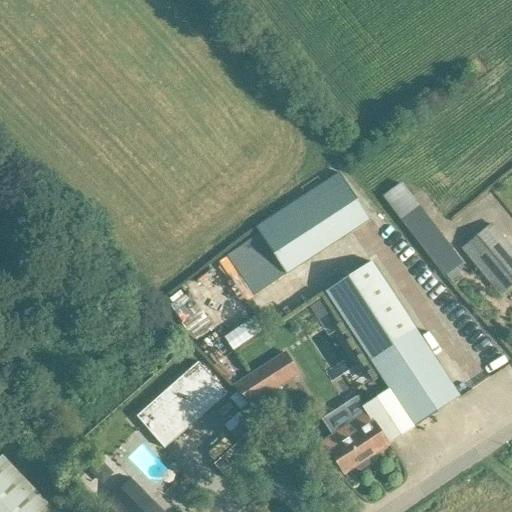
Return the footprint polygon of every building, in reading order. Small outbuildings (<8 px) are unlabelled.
[(344,181),(261,236),(286,275),(370,220),(344,181)] [(401,181),(382,195),(444,276),(462,261),(401,181)] [(511,249),(491,224),(462,248),(501,294),(511,285),(511,249)] [(358,342),(404,312),(371,262),(325,292),(358,342)] [(415,329),(404,312),(358,342),(370,359),(390,390),(415,427),(460,398),(415,329)] [(233,387),(252,406),(300,375),(285,353),(233,387)] [(226,394),(199,364),(138,417),(165,448),(226,394)] [(362,407),(364,410),(387,445),(415,427),(390,390),(362,407)] [(331,432),(321,439),(344,474),(353,468),(360,471),(369,465),(368,458),(387,445),(364,410),(331,432)] [(260,423),(214,466),(228,481),(274,439),(260,423)] [(0,511),(55,511),(2,456),(0,457),(0,511)] [(162,511),(131,480),(111,500),(122,511),(162,511)] [(118,511),(120,511),(110,501),(98,511),(118,511)]
